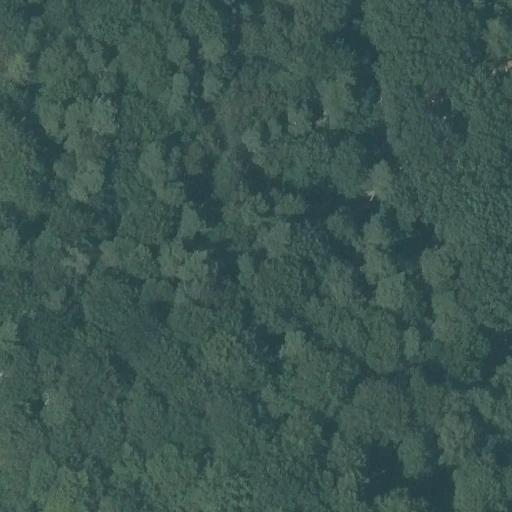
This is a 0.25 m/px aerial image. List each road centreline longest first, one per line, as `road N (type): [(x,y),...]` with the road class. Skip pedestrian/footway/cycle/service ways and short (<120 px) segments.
road 1 (track): [(511,305),(427,379),(301,446),(248,511)]
road 2 (track): [(408,0),(436,127),(472,219),(511,277)]
